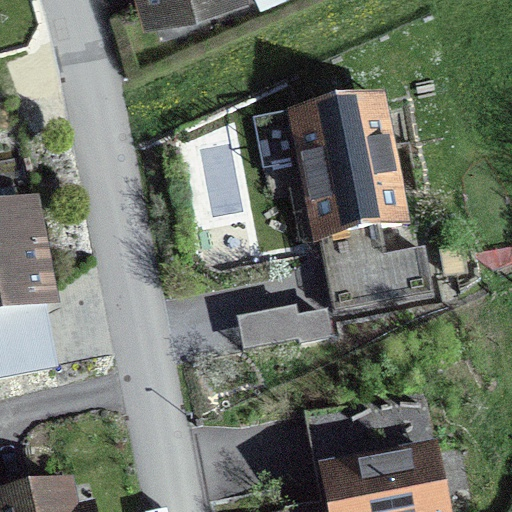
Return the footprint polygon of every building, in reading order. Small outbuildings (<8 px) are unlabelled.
[(136,0),(142,23),(154,20),(159,41),(212,29),(210,22),(247,13),(244,0),(136,0)] [(289,0),(256,0),(262,12),(289,0)] [(410,228),(384,94),(253,120),(263,171),(296,165),(312,247),(318,246),(332,315),(434,295),(425,248),(386,256),(381,233),(410,228)] [(0,316),(46,308),(60,305),(39,197),(0,204),(0,316)] [(298,316),(297,307),(237,319),(243,352),(297,341),(298,346),(332,339),(327,311),(298,316)] [(0,316),(0,381),(58,370),(46,308),(0,316)] [(450,511),(438,441),(318,463),(327,511),(450,511)] [(74,479),(0,494),(0,511),(96,511),(94,502),(79,505),(74,479)]
